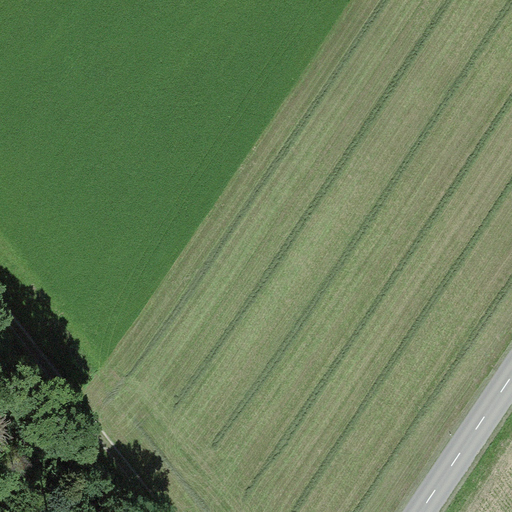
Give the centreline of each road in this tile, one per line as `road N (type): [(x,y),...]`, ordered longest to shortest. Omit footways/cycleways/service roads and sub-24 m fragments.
road 1 (track): [(160,511),(0,322)]
road 2 (tertiary): [(424,511),(511,382)]
